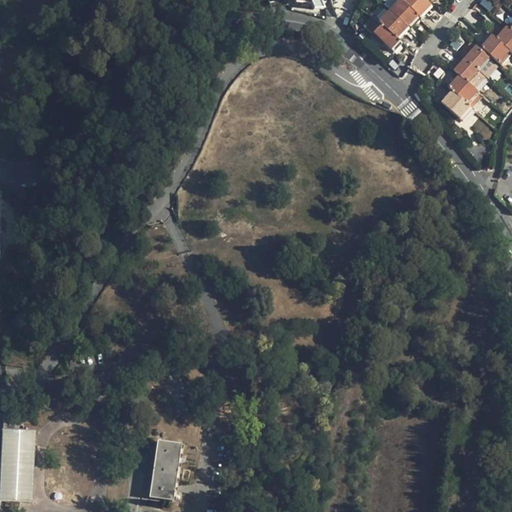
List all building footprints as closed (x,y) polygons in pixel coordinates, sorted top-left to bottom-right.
[(293,0),(295,3),(311,4),(314,9),(323,9),(318,0),(293,0)] [(380,25),(372,33),(390,50),(398,42),(397,41),(419,19),(420,20),(432,8),(423,0),(400,0),(399,0),(398,0),(377,22),(380,25)] [(37,20),(39,25),(48,21),(46,16),(37,20)] [(491,36),(481,48),(498,63),(509,51),(511,53),(511,25),(509,29),(506,28),(496,39),(491,36)] [(362,27),(354,35),(362,43),(370,35),(362,27)] [(452,91),(441,104),(458,119),(469,106),(466,103),(476,92),(466,82),(488,57),(476,46),(453,71),(458,76),(447,87),(452,91)] [(73,380),(75,395),(124,386),(121,371),(73,380)] [(3,430),(0,496),(0,501),(32,503),(35,431),(3,430)] [(165,453),(166,443),(158,442),(156,452),(165,453)] [(156,452),(151,488),(160,489),(158,498),(173,500),(181,445),(166,443),(165,453),(156,452)] [(150,497),(158,498),(160,489),(151,488),(150,497)]
